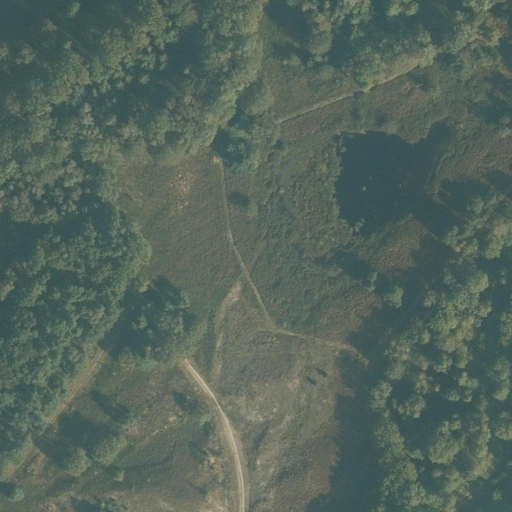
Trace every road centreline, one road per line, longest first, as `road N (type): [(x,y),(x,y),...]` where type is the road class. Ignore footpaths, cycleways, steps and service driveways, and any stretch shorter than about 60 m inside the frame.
road 1 (track): [(130,286),(208,393),(232,448),(238,511)]
road 2 (track): [(130,286),(0,91)]
